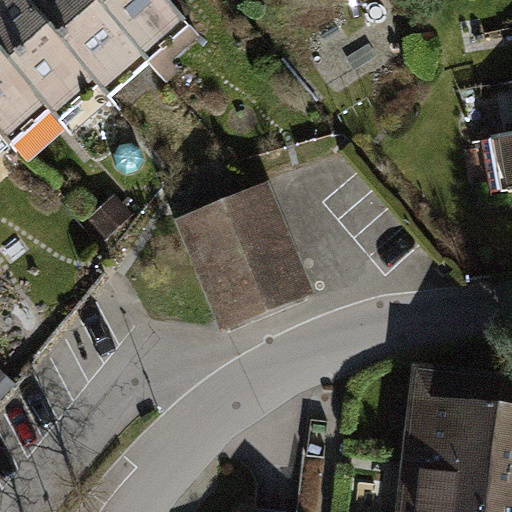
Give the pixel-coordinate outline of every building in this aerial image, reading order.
[(0,0),(0,60),(37,105),(44,113),(90,74),(25,0),(0,0)] [(96,0),(25,0),(90,74),(99,85),(140,51),(96,0)] [(96,0),(140,51),(180,17),(166,0),(96,0)] [(0,135),(37,105),(0,60),(0,135)] [(511,129),(485,133),(493,186),(511,183),(511,129)] [(264,189),(183,222),(225,325),(306,292),(264,189)] [(511,511),(511,412),(417,402),(404,511),(511,511)]
